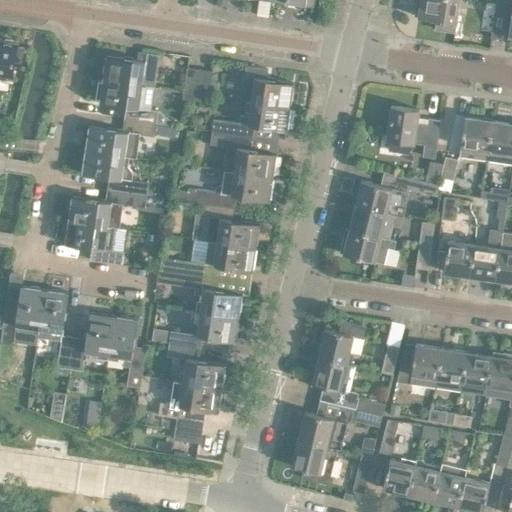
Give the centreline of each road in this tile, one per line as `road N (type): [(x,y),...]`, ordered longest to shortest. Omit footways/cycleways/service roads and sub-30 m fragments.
road 1 (residential): [(149,284),(37,266),(81,15)]
road 2 (tertiary): [(290,282),(347,55)]
road 3 (residential): [(16,463),(241,500)]
road 4 (residential): [(511,315),(290,282)]
road 5 (tertiary): [(241,500),(290,282)]
road 6 (residential): [(347,55),(168,28)]
road 7 (residential): [(511,78),(347,55)]
